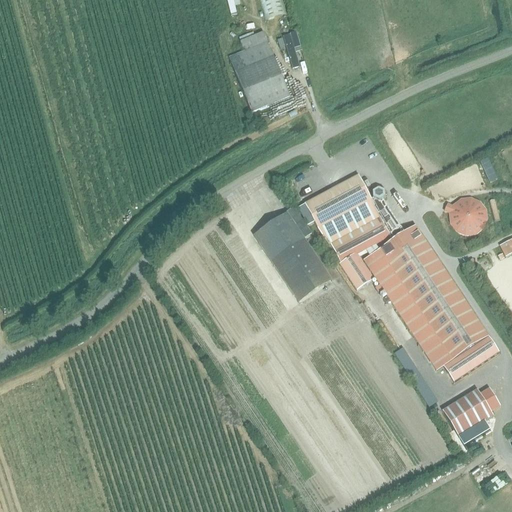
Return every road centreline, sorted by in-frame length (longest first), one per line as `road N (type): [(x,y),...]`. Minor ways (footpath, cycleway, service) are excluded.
road 1 (unclassified): [(0,363),(69,331),(174,233),(270,165),(406,93),(511,51)]
road 2 (unknown): [(311,144),(329,163),(387,182),(503,347),(498,387)]
road 3 (track): [(137,272),(296,511)]
